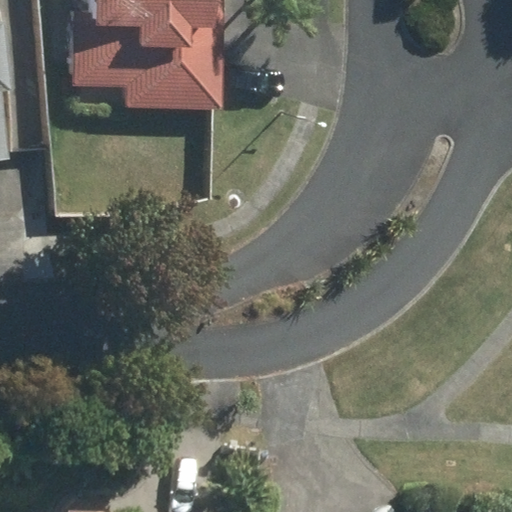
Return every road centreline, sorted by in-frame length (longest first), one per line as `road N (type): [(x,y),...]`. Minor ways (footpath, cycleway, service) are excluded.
road 1 (residential): [(492,117),(457,204),(422,249),(380,292),(332,320),(287,341),(188,357),(0,371)]
road 2 (residential): [(0,315),(177,292),(298,248),(337,215),(377,130)]
